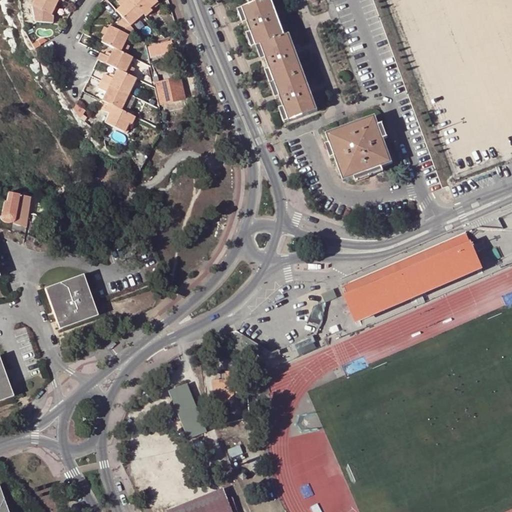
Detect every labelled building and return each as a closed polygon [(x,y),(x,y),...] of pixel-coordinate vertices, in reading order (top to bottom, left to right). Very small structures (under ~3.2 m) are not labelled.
[(54,19),(52,17),(55,10),(59,1),(58,0),(36,0),(32,8),(36,10),(35,24),(53,25),(54,19)] [(123,5),(121,7),(117,11),(123,18),(131,27),(141,18),(143,20),(146,18),(130,0),(119,0),(120,1),(123,5)] [(150,10),(158,3),(154,0),(130,0),(146,18),(152,12),(150,10)] [(252,34),(257,47),(261,46),(266,60),(270,70),(281,99),(284,109),(289,122),(318,112),(289,36),(285,37),(271,0),(253,0),(255,5),(251,7),(243,10),(248,23),(252,34)] [(160,5),(158,3),(150,10),(152,12),(160,5)] [(243,25),(248,23),(243,10),(238,11),(243,25)] [(114,49),(121,52),(125,43),(128,37),(130,38),(136,33),(131,27),(123,18),(112,28),(103,24),(101,27),(98,34),(95,40),(114,49)] [(92,31),(98,34),(101,27),(96,24),(92,31)] [(252,49),(257,47),(252,34),(247,35),(252,49)] [(174,53),(171,42),(148,48),(151,59),(174,53)] [(130,46),(125,43),(121,52),(126,55),(130,46)] [(266,60),(261,46),(257,47),(262,61),(266,60)] [(126,74),(130,66),(134,58),(126,55),(121,52),(114,49),(111,56),(109,58),(105,57),(101,55),(98,60),(118,70),(126,74)] [(132,77),(135,69),(130,66),(126,74),(132,77)] [(126,74),(118,70),(115,76),(113,79),(109,77),(104,75),(101,81),(129,95),(137,79),(132,77),(126,74)] [(276,100),(281,99),(270,70),(265,72),(276,100)] [(158,83),(157,76),(152,77),(154,84),(155,84),(160,104),(183,99),(179,79),(158,83)] [(107,93),(105,95),(103,101),(106,103),(121,110),(129,95),(101,81),(97,88),(102,91),(107,93)] [(110,114),(105,124),(124,132),(129,124),(132,125),(136,118),(121,110),(106,103),(102,111),(110,114)] [(285,124),(289,122),(284,109),(280,110),(285,124)] [(327,136),(330,144),(335,158),(344,182),(354,178),(382,168),(392,164),(383,140),(378,126),(375,118),(327,136)] [(383,125),(378,126),(383,140),(388,139),(383,125)] [(330,159),(335,158),(330,144),(325,146),(330,159)] [(143,148),(131,155),(132,158),(140,170),(148,156),(143,148)] [(384,172),(382,168),(354,178),(356,183),(384,172)] [(7,195),(31,199),(28,214),(31,214),(35,196),(8,191),(7,195)] [(11,232),(24,234),(28,214),(31,199),(7,195),(6,204),(3,204),(0,219),(1,221),(2,223),(4,224),(6,225),(8,226),(10,226),(12,226),(11,232)] [(482,269),(466,233),(344,287),(349,300),(346,302),(356,323),(482,269)] [(483,242),(473,246),(476,252),(486,248),(483,242)] [(42,290),(55,324),(61,322),(63,328),(90,319),(88,312),(93,311),(83,282),(78,284),(75,278),(42,290)] [(325,301),(336,297),(333,291),(323,295),(325,301)] [(319,327),(321,322),(309,317),(307,322),(319,327)] [(63,328),(61,322),(55,324),(57,331),(63,328)] [(259,356),(263,349),(236,331),(227,335),(228,348),(235,348),(236,349),(245,348),(244,347),(259,356)] [(291,351),(313,341),(311,336),(289,346),(291,351)] [(0,402),(6,400),(3,394),(9,392),(0,365),(0,402)] [(214,403),(220,402),(234,402),(234,393),(234,389),(237,388),(237,372),(224,373),(225,381),(213,382),(214,403)] [(206,434),(185,385),(170,391),(190,440),(206,434)] [(12,398),(9,392),(3,394),(6,400),(12,398)] [(152,497),(156,504),(159,510),(172,503),(168,496),(182,489),(175,476),(169,480),(162,467),(148,474),(152,480),(139,486),(146,500),(152,497)] [(231,511),(226,500),(223,492),(174,511),(231,511)] [(231,511),(236,511),(232,498),(226,500),(231,511)]
